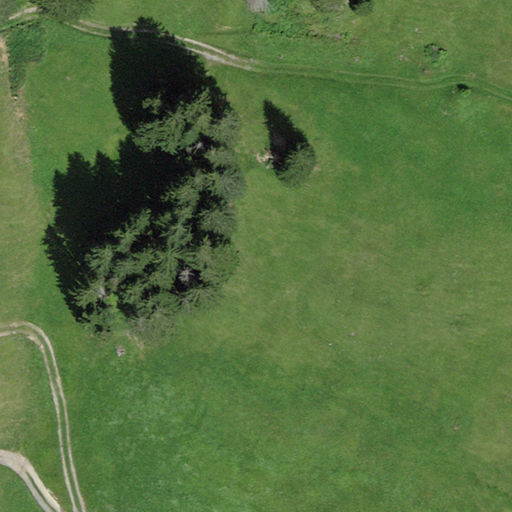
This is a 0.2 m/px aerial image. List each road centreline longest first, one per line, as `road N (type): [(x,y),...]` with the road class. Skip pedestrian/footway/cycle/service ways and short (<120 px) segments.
road 1 (track): [(0,25),(30,11),(55,14),(282,70),(393,82),(456,76),(511,95)]
road 2 (track): [(79,511),(38,333),(0,329)]
